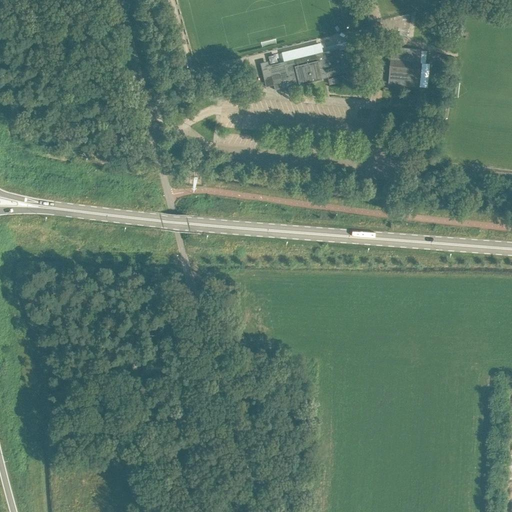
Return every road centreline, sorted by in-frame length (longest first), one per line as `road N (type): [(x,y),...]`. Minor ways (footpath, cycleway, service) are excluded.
road 1 (unclassified): [(266,511),(209,350),(119,0)]
road 2 (tertiary): [(33,205),(511,249)]
